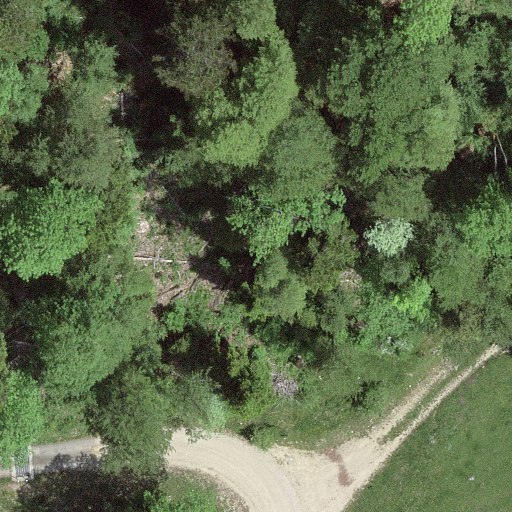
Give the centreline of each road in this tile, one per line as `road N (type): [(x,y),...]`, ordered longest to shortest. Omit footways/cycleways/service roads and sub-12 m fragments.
road 1 (track): [(0,466),(172,452),(243,469),(281,511)]
road 2 (track): [(310,511),(452,369),(511,330)]
